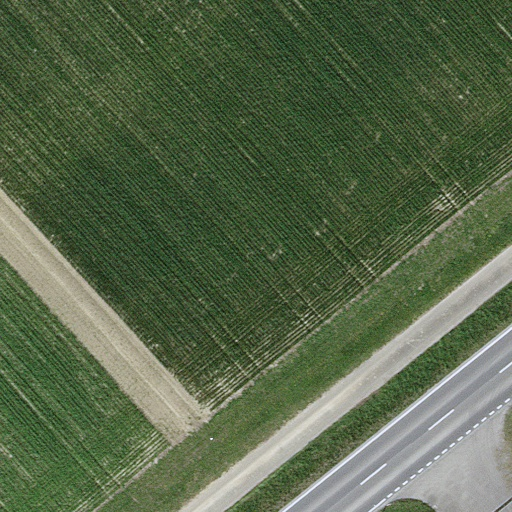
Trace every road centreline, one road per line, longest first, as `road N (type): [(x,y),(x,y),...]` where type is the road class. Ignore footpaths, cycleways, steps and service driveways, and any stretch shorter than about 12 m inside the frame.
road 1 (track): [(210,511),(511,265)]
road 2 (secondary): [(331,511),(511,366)]
